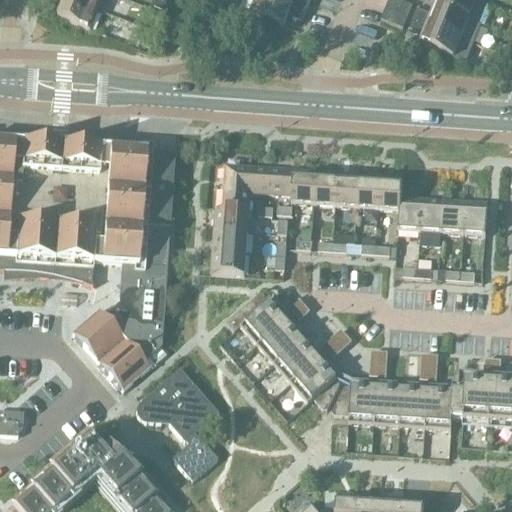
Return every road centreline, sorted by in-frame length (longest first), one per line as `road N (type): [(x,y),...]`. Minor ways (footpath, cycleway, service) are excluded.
road 1 (tertiary): [(324,106),(9,83)]
road 2 (residential): [(511,320),(502,327),(391,321),(373,300),(315,297)]
road 3 (tertiary): [(511,120),(324,106)]
road 4 (residential): [(0,458),(7,466),(96,387)]
